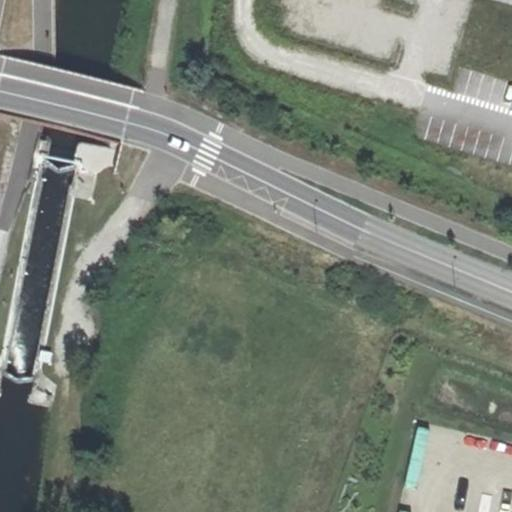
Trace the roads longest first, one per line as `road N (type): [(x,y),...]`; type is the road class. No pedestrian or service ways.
road 1 (tertiary): [(0,93),(175,139),(511,293)]
road 2 (track): [(511,370),(381,316),(310,511)]
road 3 (track): [(175,139),(131,212),(87,263),(66,352)]
road 4 (track): [(170,0),(154,131)]
